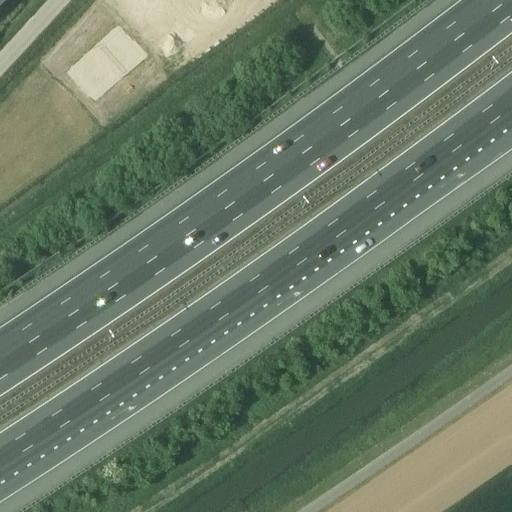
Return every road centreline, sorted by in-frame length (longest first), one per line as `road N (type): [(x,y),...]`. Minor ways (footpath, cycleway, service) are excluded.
road 1 (motorway): [(511,0),(155,262),(0,365)]
road 2 (motorway): [(0,466),(511,106)]
